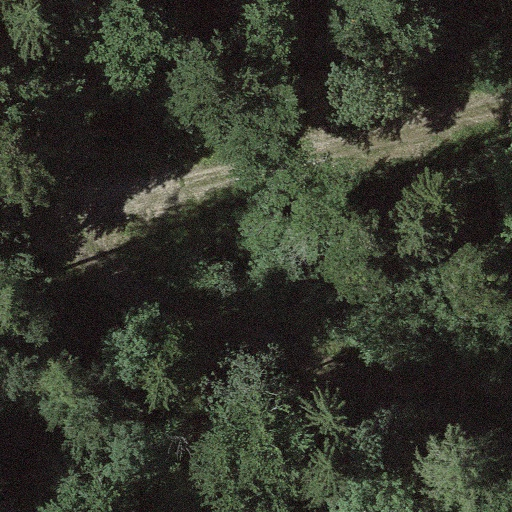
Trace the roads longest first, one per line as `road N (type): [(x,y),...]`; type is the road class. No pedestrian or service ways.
road 1 (track): [(90,256),(177,328),(511,460)]
road 2 (track): [(511,106),(140,203),(90,256)]
